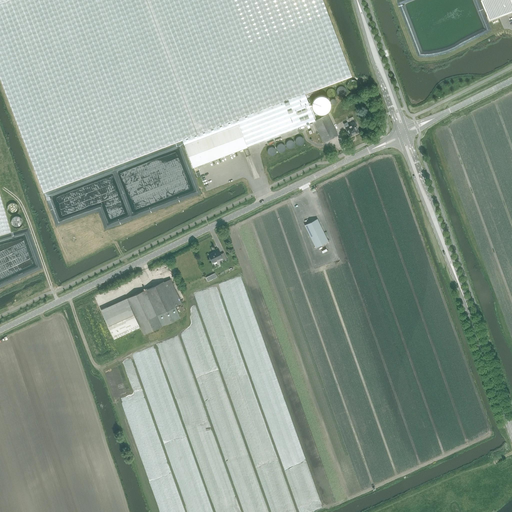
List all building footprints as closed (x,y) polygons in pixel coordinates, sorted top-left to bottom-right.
[(0,0),(0,77),(43,192),(182,140),(184,144),(239,123),(247,146),(253,144),(254,143),(315,120),(305,94),(351,76),(322,0),(0,0)] [(511,1),(511,0),(481,0),(490,21),(490,20),(511,12),(509,5),(511,4),(511,1)] [(338,135),(328,114),(315,120),(313,121),(323,142),(338,135)] [(355,133),(358,131),(355,125),(357,125),(355,122),(351,124),(351,125),(345,128),(349,136),(352,134),(355,132),(355,133)] [(239,123),(184,144),(193,168),(247,147),(247,146),(239,123)] [(0,195),(0,234),(11,232),(0,195)] [(315,247),(328,241),(317,219),(305,225),(315,247)] [(95,223),(64,238),(71,254),(102,239),(95,223)] [(223,261),(227,259),(223,252),(221,254),(219,250),(209,255),(212,262),(222,258),(223,261)] [(168,280),(164,282),(164,281),(127,298),(143,334),(180,317),(175,307),(175,306),(181,303),(171,280),(170,279),(168,280)]
